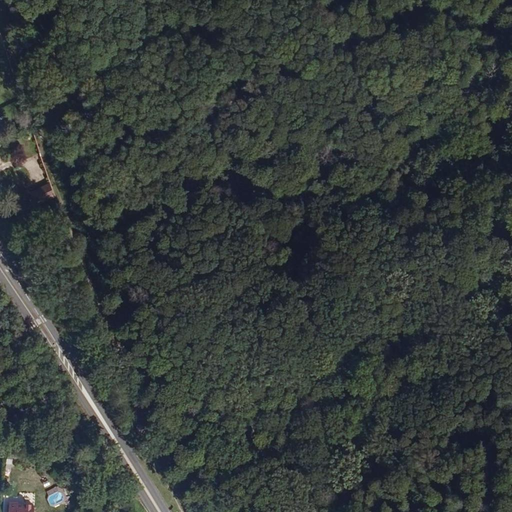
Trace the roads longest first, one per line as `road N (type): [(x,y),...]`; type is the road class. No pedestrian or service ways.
road 1 (track): [(0,3),(155,460),(183,511)]
road 2 (secondary): [(0,263),(156,511)]
